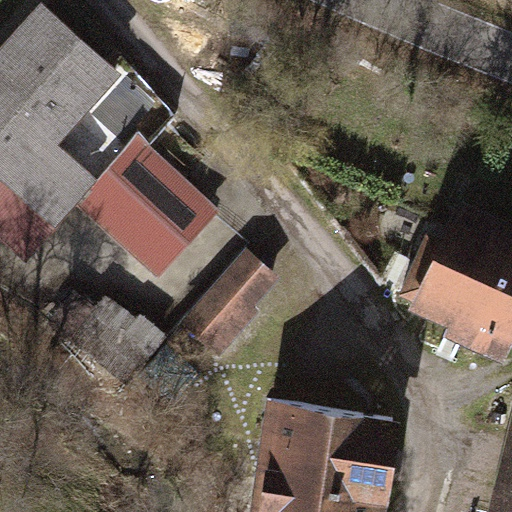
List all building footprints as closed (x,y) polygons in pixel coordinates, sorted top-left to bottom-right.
[(80,196),(108,164),(83,143),(143,74),(57,0),(0,66),(0,227),(30,254),(80,196)] [(108,164),(80,196),(170,273),(227,208),(147,140),(118,173),(108,164)] [(511,227),(459,207),(425,293),(511,327),(511,227)] [(227,356),(293,284),(254,249),(188,321),(227,356)] [(379,511),(392,413),(274,398),(260,511),(379,511)] [(511,511),(511,444),(495,511),(511,511)]
